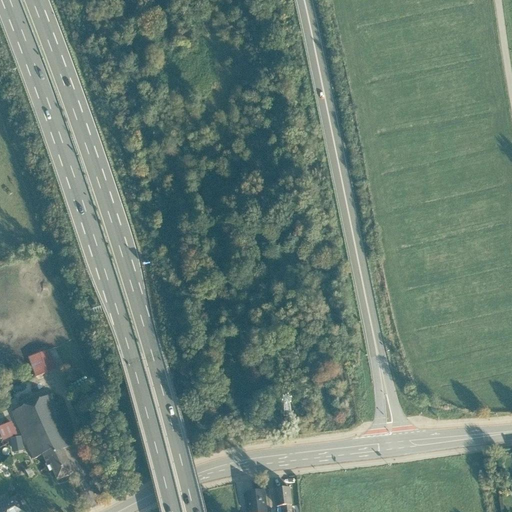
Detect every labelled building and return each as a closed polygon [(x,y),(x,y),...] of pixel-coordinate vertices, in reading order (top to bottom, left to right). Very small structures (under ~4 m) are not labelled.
[(36,376),(57,368),(50,350),(29,358),(36,376)] [(76,446),(54,395),(13,412),(35,464),(47,458),(59,485),(76,477),(64,451),(76,446)] [(292,408),(274,409),(275,418),(293,417),(292,408)] [(0,426),(0,433),(3,441),(17,435),(12,421),(0,426)] [(14,453),(25,451),(22,436),(11,439),(14,453)] [(403,480),(413,480),(412,468),(402,469),(403,480)] [(291,505),(289,487),(275,489),(277,506),(291,505)] [(266,511),(264,490),(244,492),(246,511),(266,511)] [(26,511),(17,495),(0,503),(0,511),(26,511)]
